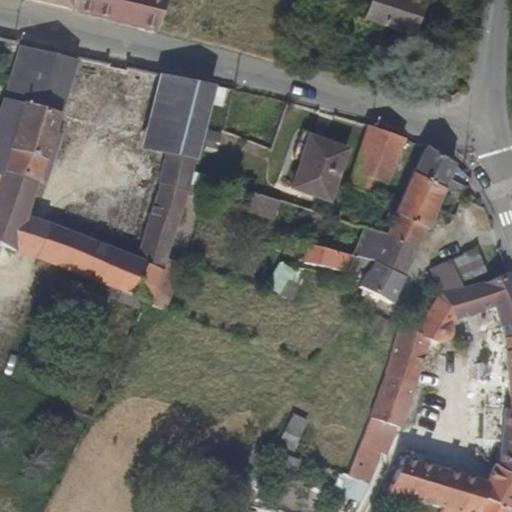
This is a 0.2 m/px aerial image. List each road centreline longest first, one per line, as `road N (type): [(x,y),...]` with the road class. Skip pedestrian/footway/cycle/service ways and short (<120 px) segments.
road 1 (residential): [(0,17),(485,130)]
road 2 (residential): [(485,130),(497,0)]
